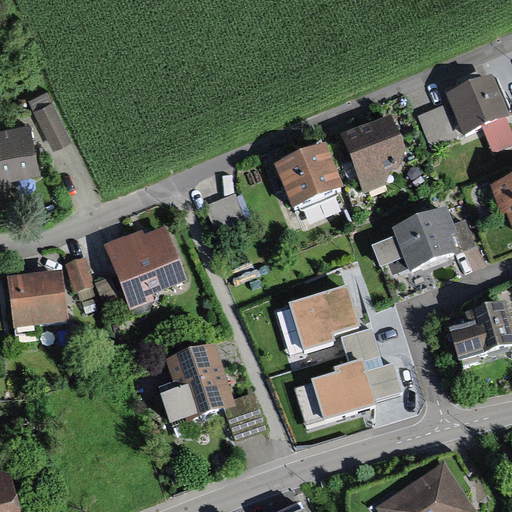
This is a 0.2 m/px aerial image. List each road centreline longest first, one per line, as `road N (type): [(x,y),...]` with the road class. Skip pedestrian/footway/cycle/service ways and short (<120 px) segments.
road 1 (residential): [(0,245),(51,238),(511,43)]
road 2 (residential): [(443,427),(282,472),(181,511)]
road 3 (residential): [(443,427),(409,324),(424,301),(511,268)]
